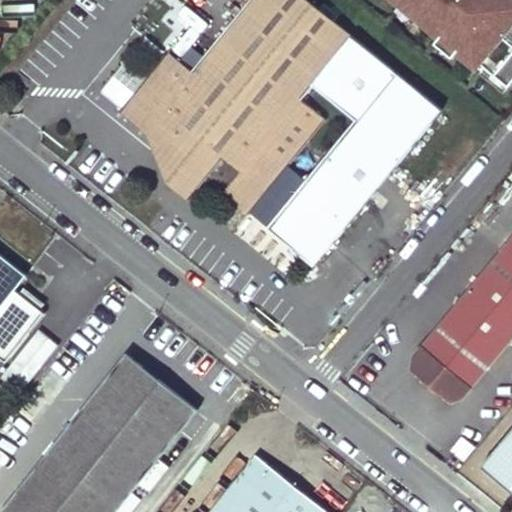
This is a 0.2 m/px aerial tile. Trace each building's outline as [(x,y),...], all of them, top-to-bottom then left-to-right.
[(398,71),(354,34),(312,0),(249,0),(194,68),(172,49),(124,105),(147,124),(176,147),(166,161),(166,168),(172,174),(168,178),(188,198),(205,176),(247,211),(325,117),(302,96),(313,82),(357,119),(398,71)] [(164,17),(173,0),(151,0),(147,7),(164,17)] [(187,59),(212,21),(180,0),(165,24),(180,34),(171,48),(187,59)] [(511,0),(400,0),(485,70),(487,67),(510,86),(511,84),(511,0)] [(120,107),(145,74),(123,58),(98,91),(120,107)] [(312,263),(444,109),(398,71),(357,119),(269,226),(312,263)] [(176,147),(147,124),(168,178),(172,174),(166,168),(166,161),(176,147)] [(460,397),(469,386),(511,336),(511,237),(415,354),(413,365),(415,375),(424,383),(445,400),(460,397)] [(0,309),(26,277),(0,255),(0,309)] [(32,325),(6,377),(28,389),(55,337),(32,325)] [(127,353),(0,511),(114,511),(197,409),(127,353)] [(511,428),(480,466),(511,492),(511,428)] [(325,511),(256,456),(209,511),(325,511)]
